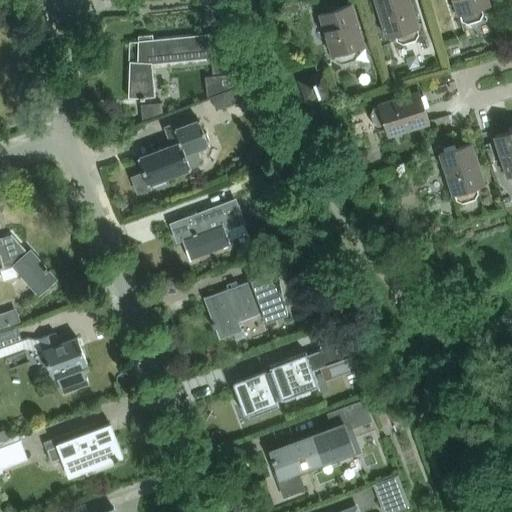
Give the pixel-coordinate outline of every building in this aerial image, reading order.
[(416,30),(418,29),(409,0),(374,0),(387,39),(395,36),(397,41),(403,44),(415,40),(418,35),(416,30)] [(481,9),(489,6),(487,0),(452,0),(458,16),(460,16),(462,21),(467,23),(479,20),(482,14),(481,9)] [(355,49),(364,47),(350,4),(319,15),(332,57),(334,56),(336,61),(342,64),(354,60),(356,54),(355,49)] [(151,65),(211,59),(211,57),(208,34),(153,39),(153,35),(139,37),(138,62),(130,62),(129,98),(141,98),(141,101),(146,100),(146,98),(156,97),(151,65)] [(212,76),(205,77),(207,96),(244,83),(234,55),(211,57),(211,59),(212,76)] [(319,97),(320,97),(329,94),(322,74),(301,82),(307,97),(316,93),(318,97),(319,97)] [(250,98),(246,85),(221,94),(211,97),(216,110),(250,98)] [(387,137),(429,123),(419,91),(377,105),(378,107),(373,108),(370,114),(374,126),(379,130),(385,128),(387,137)] [(148,121),(164,115),(162,101),(146,103),(148,121)] [(173,147),(139,159),(149,186),(191,170),(191,168),(198,166),(201,159),(198,151),(209,147),(200,121),(186,126),(185,122),(166,129),(173,147)] [(511,130),(493,136),(507,178),(511,176),(511,130)] [(476,188),(484,186),(471,144),(439,154),(453,196),(455,195),(456,200),(462,203),(474,199),(477,193),(476,188)] [(283,183),(277,168),(245,180),(251,195),(283,183)] [(226,230),(245,223),(236,200),(173,225),(179,241),(183,240),(191,260),(232,244),(226,230)] [(0,267),(12,263),(40,294),(56,279),(32,253),(28,256),(11,238),(2,241),(4,246),(0,247),(0,267)] [(310,264),(303,244),(280,253),(287,272),(310,264)] [(268,275),(205,298),(220,339),(242,331),(239,322),(264,313),(266,320),(287,313),(279,282),(273,284),(268,275)] [(0,322),(1,326),(23,319),(19,306),(0,311),(0,322)] [(307,356),(306,353),(269,367),(270,370),(266,371),(266,370),(249,377),(233,383),(244,414),(246,413),(248,418),(250,417),(280,406),(277,398),(317,383),(313,372),(351,358),(339,325),(315,334),(321,351),(307,356)] [(23,341),(17,327),(0,333),(0,357),(25,348),(42,351),(38,339),(29,339),(23,341)] [(57,374),(64,393),(89,384),(82,365),(88,363),(78,338),(60,345),(55,333),(39,339),(53,376),(57,374)] [(274,461),(271,463),(284,498),(305,489),(298,470),(321,461),(359,447),(352,429),(371,422),(364,402),(327,416),(332,429),(271,452),(274,461)] [(76,438),(47,448),(52,462),(62,459),(69,478),(124,458),(110,423),(75,436),(76,438)] [(28,459),(20,442),(0,449),(0,474),(3,473),(2,470),(28,459)] [(391,511),(406,506),(410,505),(399,475),(395,476),(374,484),(383,506),(388,504),(389,508),(390,511),(391,511)]
